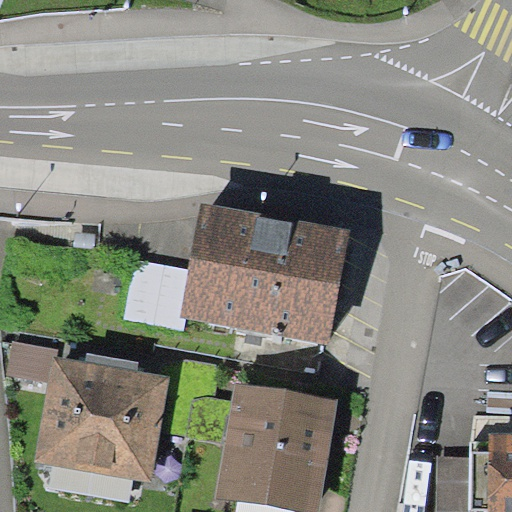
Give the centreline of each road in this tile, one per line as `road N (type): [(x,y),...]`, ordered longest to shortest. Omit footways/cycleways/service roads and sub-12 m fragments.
road 1 (tertiary): [(0,111),(228,115),(436,162)]
road 2 (residential): [(436,162),(408,231),(358,511)]
road 3 (residential): [(436,162),(511,49)]
